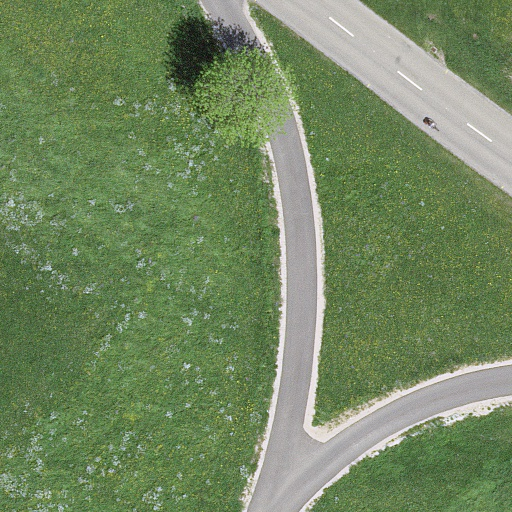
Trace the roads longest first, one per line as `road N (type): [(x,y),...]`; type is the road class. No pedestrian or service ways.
road 1 (unclassified): [(271,511),(302,319),(298,206),(276,108),(221,0)]
road 2 (unclassified): [(511,379),(449,392),(372,426),(272,511)]
road 3 (tertiary): [(307,0),(511,155)]
